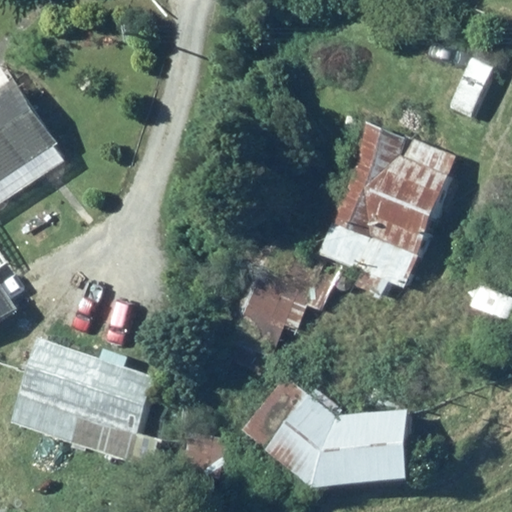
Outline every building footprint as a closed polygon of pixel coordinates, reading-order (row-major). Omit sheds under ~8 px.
[(472,122),(497,67),(471,55),(447,110),(472,122)] [(0,221),(68,169),(0,70),(0,324),(16,315),(3,297),(20,291),(0,259),(0,221)] [(400,287),(453,156),(364,122),(311,250),(400,287)] [(334,267),(317,257),(254,242),(216,355),(284,374),(316,383),(329,343),(293,329),(301,303),(319,309),(334,267)] [(508,324),(511,314),(511,297),(477,285),(469,305),(508,324)] [(154,375),(38,338),(11,424),(129,463),(154,375)] [(413,480),(408,411),(337,412),(284,374),(239,432),(257,448),(307,488),(413,480)] [(175,499),(220,503),(234,426),(187,420),(175,499)]
